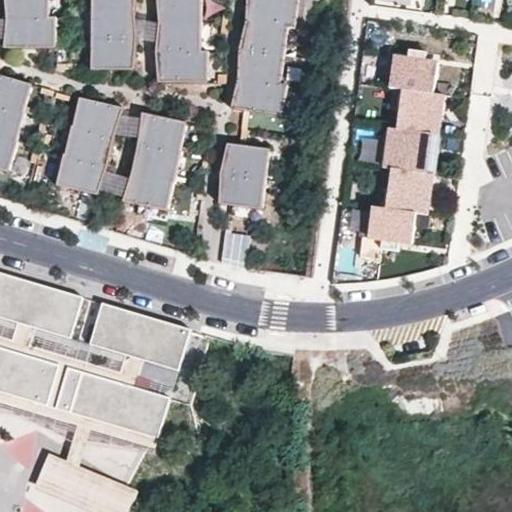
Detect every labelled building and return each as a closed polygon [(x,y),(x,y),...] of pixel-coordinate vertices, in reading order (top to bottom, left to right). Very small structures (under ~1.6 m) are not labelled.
[(50,19),(50,0),(6,0),(8,20),(6,49),(57,50),(57,19),(50,19)] [(139,42),(136,12),(137,0),(94,0),(93,71),(136,71),(139,42)] [(203,54),(202,0),(158,0),(160,25),(157,54),(160,84),(209,84),(210,54),(203,54)] [(282,86),(289,28),(296,29),(299,0),(248,0),(247,23),(241,52),(239,81),(233,110),(284,117),(289,87),(282,86)] [(411,60),(397,58),(393,89),(395,90),(437,95),(441,64),(428,63),(429,53),(412,51),(411,60)] [(0,170),(10,174),(33,86),(0,76),(0,170)] [(437,95),(395,90),(393,110),(404,111),(401,131),(432,135),(438,95),(437,95)] [(446,97),(438,95),(432,135),(435,135),(441,136),(446,97)] [(100,196),(125,109),(82,99),(59,187),(100,196)] [(168,212),(183,153),(188,124),(144,114),(140,145),(125,203),(168,212)] [(429,175),(435,135),(432,135),(401,131),(393,130),(388,170),(396,171),(426,175),(429,175)] [(377,163),(381,138),(361,135),(356,159),(377,163)] [(441,136),(435,135),(429,175),(435,176),(437,176),(443,136),(441,136)] [(263,211),(271,151),(229,145),(222,175),(221,205),(263,211)] [(426,175),(396,171),(393,191),(391,210),(419,214),(421,214),(426,175)] [(430,215),(435,176),(429,175),(426,175),(421,214),(430,215)] [(391,210),(393,191),(382,189),(380,209),(391,210)] [(376,208),(372,239),(366,238),(363,258),(383,260),(385,250),(401,252),(402,243),(415,244),(419,214),(391,210),(380,209),(376,208)] [(241,263),(250,237),(228,230),(220,256),(241,263)] [(0,511),(0,392),(154,438),(160,440),(172,399),(137,388),(145,362),(180,372),(193,331),(104,304),(91,345),(126,356),(121,373),(32,346),(37,329),(72,340),(85,299),(0,273),(0,318),(18,324),(13,341),(0,336),(0,511)] [(0,403),(79,427),(69,461),(50,455),(40,491),(111,511),(132,511),(142,483),(81,465),(91,431),(157,450),(160,440),(154,438),(0,392),(0,403)]
